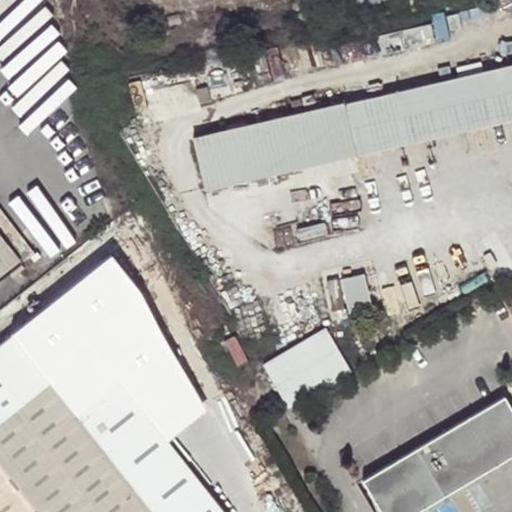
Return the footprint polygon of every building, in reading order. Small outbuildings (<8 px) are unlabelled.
[(377,36),(328,48),(333,66),(382,53),(377,36)] [(203,62),(192,65),(194,73),(205,71),(203,62)] [(511,63),(193,137),(206,190),(511,119),(511,63)] [(206,87),(195,89),(198,104),(209,102),(206,87)] [(67,256),(82,276),(120,246),(111,222),(67,256)] [(0,237),(0,276),(19,261),(0,237)] [(297,410),(361,373),(332,323),(268,361),(297,410)] [(0,342),(0,511),(219,511),(120,381),(75,416),(11,334),(0,342)] [(365,482),(382,511),(413,511),(445,493),(468,479),(511,452),(511,406),(507,397),(365,482)] [(468,479),(445,493),(456,498),(468,479)]
